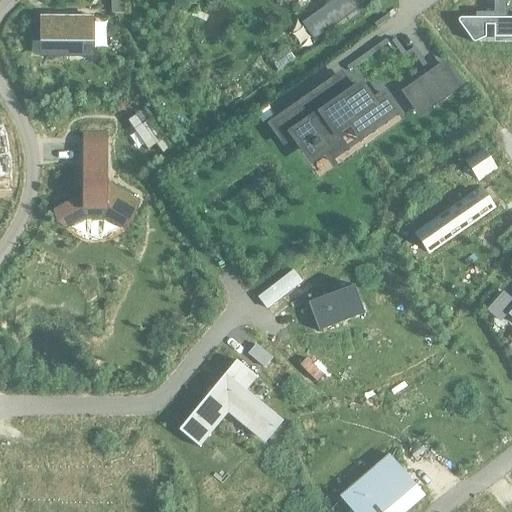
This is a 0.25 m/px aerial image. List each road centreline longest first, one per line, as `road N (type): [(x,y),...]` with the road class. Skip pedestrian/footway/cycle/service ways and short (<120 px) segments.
road 1 (residential): [(241,305),(155,397),(128,407),(0,409)]
road 2 (unknown): [(465,99),(419,9),(275,112)]
road 3 (residential): [(0,257),(40,173),(0,55)]
